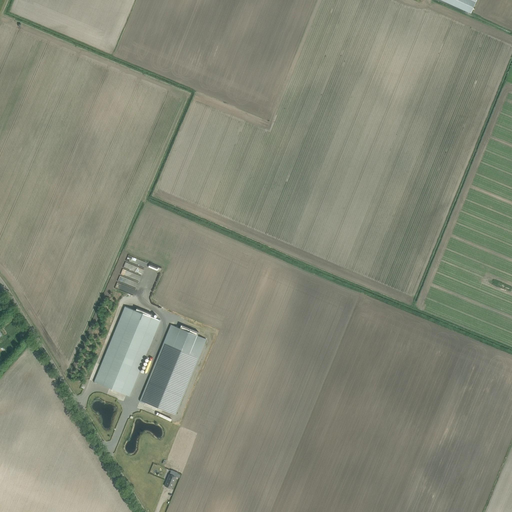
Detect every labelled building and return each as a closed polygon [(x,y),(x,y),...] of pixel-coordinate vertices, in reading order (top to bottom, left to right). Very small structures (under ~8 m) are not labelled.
[(437,0),(468,15),(474,0),(437,0)] [(125,261),(116,288),(135,295),(142,274),(136,271),(137,267),(144,270),(147,263),(136,259),(134,264),(125,261)] [(139,308),(138,312),(126,307),(95,382),(129,396),(160,321),(149,316),(150,313),(139,308)] [(207,340),(197,336),(199,333),(181,326),(180,329),(171,325),(140,401),(176,415),(207,340)] [(165,486),(172,489),(176,477),(169,474),(165,486)]
